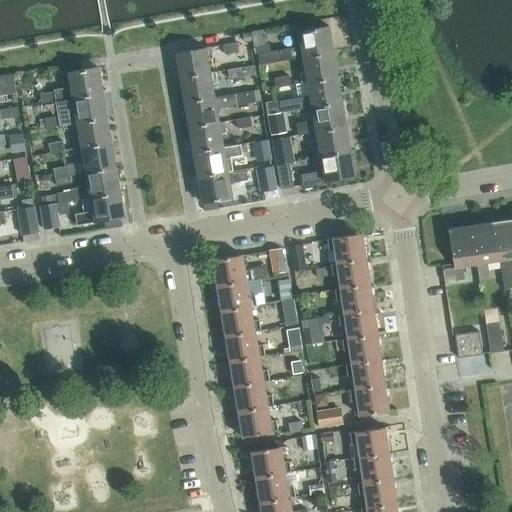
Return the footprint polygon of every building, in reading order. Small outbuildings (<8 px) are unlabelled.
[(303,56),(333,51),(328,26),(298,31),(301,46),(257,53),(259,64),(298,58),(303,57),(303,56)] [(263,29),(251,31),(251,32),(253,40),(254,46),(265,44),(263,29)] [(251,32),(243,33),(245,41),(253,40),(251,32)] [(239,52),(237,41),(224,43),(225,54),(239,52)] [(176,53),(181,78),(211,73),(211,72),(208,58),(213,58),(211,46),(176,53)] [(337,76),(333,51),(303,56),(303,57),(305,71),(301,72),(303,83),(307,82),(307,81),(337,76)] [(54,91),(40,93),(42,102),(68,98),(73,97),(103,92),(98,66),(68,71),(71,86),(66,87),(54,89),(54,91)] [(243,76),(241,66),(227,69),(229,79),(243,76)] [(216,71),(211,72),(211,73),(181,78),(185,103),(215,98),(215,97),(213,83),(218,82),(216,71)] [(0,95),(16,92),(13,73),(0,75),(0,95)] [(291,85),(289,75),(274,77),(275,87),(291,85)] [(312,106),(342,101),(337,76),(307,81),(307,82),(310,96),(280,100),(282,111),(307,107),(312,106)] [(217,108),(222,107),(255,101),(253,90),(215,97),(215,98),(185,103),(190,128),(220,122),(217,108)] [(58,116),(45,118),(46,127),(72,123),(77,122),(107,116),(103,92),(73,97),(75,111),(70,112),(58,114),(58,116)] [(346,125),(342,101),(312,106),(314,120),(296,123),(298,134),(316,131),(346,125)] [(280,113),(268,115),(272,135),(284,133),(280,113)] [(111,141),(107,116),(77,122),(79,136),(75,137),(77,148),(81,147),(111,141)] [(252,126),(250,116),(237,118),(238,128),(252,126)] [(224,121),(220,122),(190,128),(194,152),(224,147),(221,133),(226,132),(224,121)] [(350,150),(346,125),(316,131),(319,145),(314,146),(316,157),(321,156),(320,156),(350,150)] [(23,134),(12,136),(15,152),(26,150),(23,134)] [(288,138),(273,140),(275,157),(276,164),(277,164),(289,162),(292,161),(288,138)] [(267,140),(257,141),(260,161),(270,160),(267,140)] [(65,150),(63,141),(49,143),(51,153),(65,150)] [(116,166),(111,141),(81,147),(84,161),(79,162),(81,173),(86,172),(86,171),(116,166)] [(233,171),(231,157),(243,154),(241,144),(224,147),(194,152),(198,177),(228,172),(228,171),(233,171)] [(355,176),(350,150),(320,156),(321,156),(323,170),(301,174),(303,185),(355,176)] [(25,156),(14,158),(19,183),(30,181),(25,156)] [(294,186),(289,162),(277,164),(276,164),(281,189),(294,186)] [(277,187),(273,164),(260,166),(259,167),(262,190),(277,187)] [(69,174),(68,165),(53,168),(54,177),(69,174)] [(71,190),(57,193),(58,194),(59,202),(85,198),(90,197),(90,196),(120,191),(116,166),(86,171),(86,172),(88,186),(83,187),(70,189),(71,190)] [(245,168),(233,171),(228,171),(228,172),(198,177),(203,203),(233,197),(230,182),(247,179),(245,168)] [(0,197),(1,199),(15,196),(13,183),(0,185),(0,211),(4,211),(0,211),(0,197)] [(93,212),(63,219),(63,227),(124,216),(120,191),(90,196),(90,197),(93,212)] [(58,194),(40,198),(42,205),(59,202),(58,194)] [(62,228),(58,205),(41,208),(45,231),(62,228)] [(18,208),(22,234),(39,232),(34,206),(18,208)] [(511,218),(494,221),(500,261),(499,261),(504,289),(511,287),(511,218)] [(486,263),(499,261),(500,261),(494,221),(471,225),(477,264),(480,282),(488,281),(486,263)] [(477,264),(471,225),(447,228),(447,230),(449,230),(456,280),(464,279),(462,266),(477,264)] [(331,263),(367,258),(363,233),(328,238),(329,249),(334,248),(336,262),(331,263)] [(309,269),(305,244),(294,246),(297,271),(309,269)] [(282,248),(270,250),(274,274),(286,272),(282,248)] [(245,270),(242,254),(212,260),(217,285),(252,279),(250,269),(245,270)] [(370,283),(367,258),(331,263),(332,265),(333,274),(338,273),(340,287),(335,288),(335,289),(370,283)] [(332,265),(316,268),(317,277),(333,274),(332,265)] [(252,280),(252,279),(217,285),(221,310),(256,304),(254,294),(249,295),(247,281),(252,280)] [(290,279),(279,280),(282,300),(293,298),(290,279)] [(374,309),(370,283),(335,289),(337,300),(342,299),(344,313),(339,314),(374,309)] [(256,305),(256,304),(221,310),(225,335),(260,329),(259,319),(253,320),(251,306),(256,305)] [(378,334),(374,309),(339,314),(340,325),(346,324),(348,338),(343,339),(378,334)] [(295,310),(284,312),(286,325),(297,323),(295,310)] [(461,311),(451,313),(455,334),(464,333),(461,311)] [(316,318),(303,320),(304,330),(305,331),(305,336),(307,345),(319,343),(316,318)] [(490,353),(504,351),(499,321),(486,323),(490,353)] [(261,330),(260,329),(225,335),(230,361),(265,355),(263,344),(258,345),(255,331),(261,330)] [(298,330),(287,332),(290,351),(301,349),(298,330)] [(477,373),(474,355),(483,354),(479,331),(464,333),(455,334),(461,376),(477,373)] [(382,360),(378,334),(343,339),(344,350),(349,349),(351,363),(346,364),(346,365),(382,360)] [(265,355),(230,361),(234,386),(269,380),(267,369),(262,370),(260,356),(265,355)] [(301,360),(291,361),(293,374),(303,372),(301,360)] [(385,385),(382,360),(346,365),(348,375),(353,374),(355,388),(350,389),(350,390),(385,385)] [(320,378),(312,379),(314,389),(314,391),(322,389),(320,378)] [(264,381),(269,380),(234,386),(238,411),(273,405),(271,394),(266,395),(264,381)] [(389,410),(385,385),(350,390),(352,401),(357,400),(359,415),(389,410)] [(273,405),(238,411),(243,437),(278,430),(276,419),(271,420),(268,406),(273,405)] [(342,424),(339,407),(317,410),(320,427),(342,424)] [(301,420),(288,423),(290,432),(303,430),(301,420)] [(389,452),(386,427),(350,432),(352,443),(357,443),(359,457),(354,457),(354,458),(389,452)] [(332,432),(320,434),(322,448),(334,445),(332,432)] [(302,437),(304,450),(318,448),(318,447),(316,435),(302,437)] [(251,451),(255,477),(291,470),(289,460),(284,461),(281,446),(251,451)] [(393,478),(389,452),(354,458),(356,469),(361,468),(363,482),(358,483),(393,478)] [(332,461),(325,462),(329,482),(336,481),(332,461)] [(295,496),(293,485),(288,486),(286,472),(291,471),(291,470),(255,477),(260,502),(295,496)] [(397,503),(393,478),(358,483),(359,494),(365,493),(367,507),(361,508),(362,509),(397,503)] [(323,483),(309,485),(310,494),(325,491),(324,488),(323,483)] [(295,496),(260,502),(261,511),(297,511),(297,510),(292,511),(290,497),(295,496)] [(398,511),(397,503),(362,509),(362,511),(398,511)]
